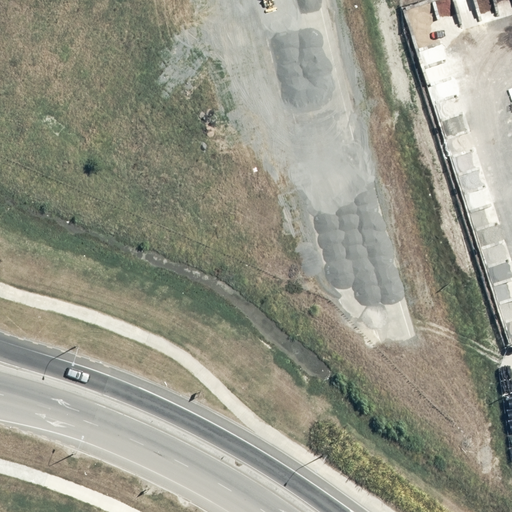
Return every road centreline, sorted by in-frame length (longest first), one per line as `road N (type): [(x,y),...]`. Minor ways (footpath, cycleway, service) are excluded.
road 1 (secondary): [(0,349),(190,419),(257,453),(341,511)]
road 2 (secondary): [(265,511),(170,457),(0,394)]
